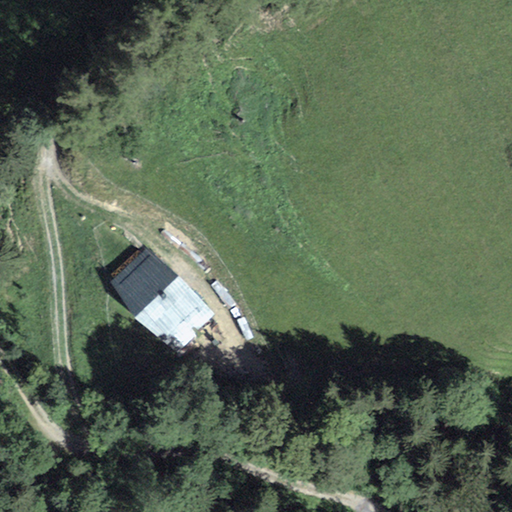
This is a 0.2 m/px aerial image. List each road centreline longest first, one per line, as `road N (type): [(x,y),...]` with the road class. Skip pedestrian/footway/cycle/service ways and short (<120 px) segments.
road 1 (track): [(110,448),(70,405),(45,174),(89,206),(138,226),(202,282)]
road 2 (track): [(347,511),(206,458),(83,444),(42,416),(0,359)]
